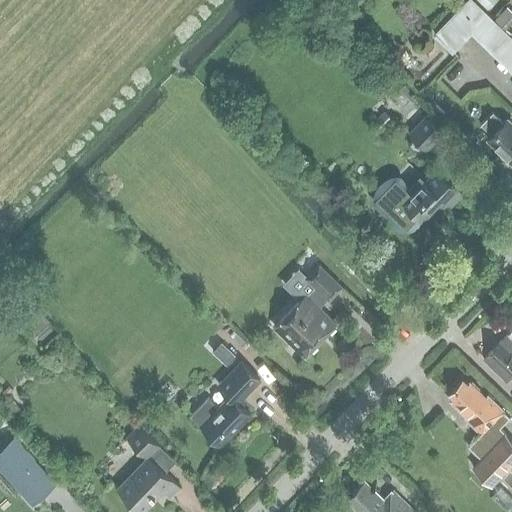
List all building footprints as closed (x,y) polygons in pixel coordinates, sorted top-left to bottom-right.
[(511,39),(471,0),(468,0),(435,34),(452,51),(471,32),(511,71),(511,39)] [(496,0),(478,0),(487,9),(496,0)] [(511,22),(511,11),(507,7),(493,20),(504,31),(511,22)] [(408,82),(399,88),(408,103),(417,97),(408,82)] [(384,112),(373,123),(381,131),(392,120),(384,112)] [(511,123),(508,119),(503,123),(493,112),(480,125),(491,136),(487,140),(511,164),(511,123)] [(443,133),(422,116),(407,134),(427,152),(443,133)] [(437,168),(425,180),(419,175),(405,190),(412,196),(403,204),(423,223),(442,204),(447,210),(463,193),(437,168)] [(278,328),(276,330),(284,337),(285,336),(306,356),(336,324),(319,307),(327,299),(328,300),(341,287),(318,265),(306,278),(315,287),(306,295),(305,294),(275,325),(278,328)] [(489,353),(483,359),(505,381),(511,375),(511,376),(511,341),(506,336),(500,342),(500,341),(489,353)] [(212,352),(229,369),(238,360),(220,343),(212,352)] [(230,397),(218,409),(208,399),(191,416),(220,444),(249,414),(237,403),(259,381),(240,362),(218,385),(230,397)] [(509,418),(503,413),(487,397),(485,398),(469,383),(467,385),(462,380),(449,394),(454,398),(450,402),(466,418),(465,419),(480,434),(478,437),(478,438),(470,446),(475,451),(473,453),(480,460),(472,468),(490,486),(511,464),(511,441),(499,428),(509,418)] [(126,437),(147,458),(117,489),(141,511),(142,511),(163,491),(169,497),(179,487),(164,473),(175,461),(138,425),(126,437)] [(14,436),(0,448),(0,469),(30,503),(55,481),(14,436)] [(413,511),(392,491),(383,500),(364,481),(346,499),(359,511),(413,511)]
